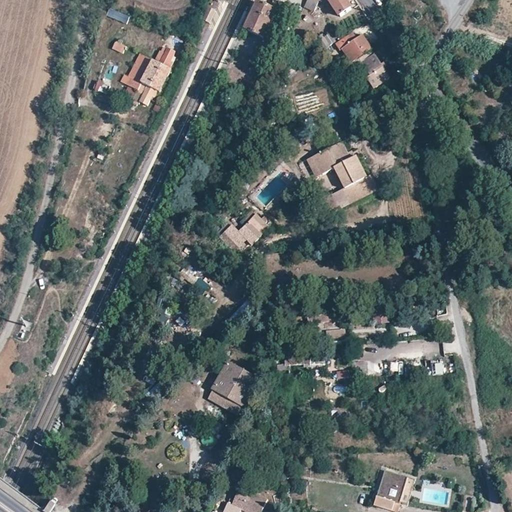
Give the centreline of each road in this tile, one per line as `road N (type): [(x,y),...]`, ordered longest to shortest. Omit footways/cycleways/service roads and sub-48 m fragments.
road 1 (unclassified): [(497,511),(426,141),(425,102),(433,89)]
road 2 (unclassified): [(0,342),(25,283),(86,0)]
road 3 (unclassified): [(511,203),(433,89)]
